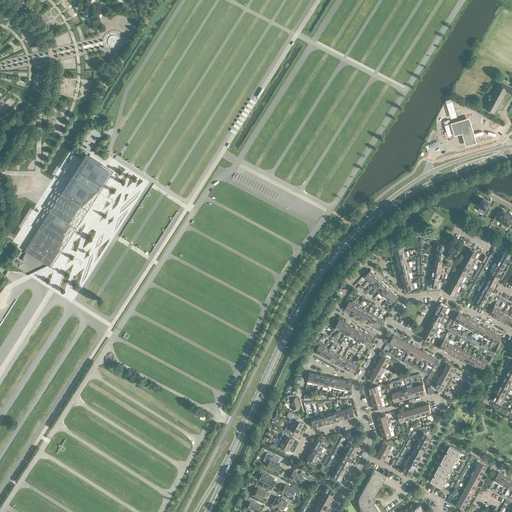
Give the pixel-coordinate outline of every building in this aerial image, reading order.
[(489,103),(485,109),(494,114),(497,109),(502,111),(510,98),(511,95),(511,85),(508,83),(509,82),(503,79),(502,81),(502,80),(501,82),(501,81),(489,103)] [(469,118),(453,123),(456,134),(462,133),(466,145),(477,142),(469,118)] [(456,134),(453,123),(445,125),(448,137),(456,134)] [(69,188),(66,196),(81,205),(97,190),(109,172),(88,158),(69,188)] [(71,170),(74,172),(79,162),(77,160),(71,170)] [(486,216),(490,209),(488,208),(489,205),(481,201),(477,208),(479,209),(478,211),(486,216)] [(499,210),(493,219),(497,222),(499,220),(503,222),(508,213),(505,212),(506,211),(503,210),(502,210),(501,212),(499,210)] [(508,213),(503,222),(507,225),(506,227),(510,229),(511,227),(511,226),(511,215),(511,214),(511,215),(508,213)] [(40,230),(26,252),(49,266),(59,250),(66,229),(65,229),(67,222),(56,215),(40,230)] [(434,248),(445,250),(446,245),(439,243),(439,242),(436,241),(434,248)] [(500,253),(510,258),(511,254),(511,253),(505,250),(506,248),(503,246),(500,253)] [(467,253),(475,257),(478,253),(470,248),(467,253)] [(397,259),(406,257),(405,257),(408,256),(407,251),(404,252),(396,254),(397,259)] [(475,257),(467,253),(465,258),(472,262),(474,263),(477,258),(475,257)] [(510,258),(500,253),(497,257),(500,259),(507,263),(510,258)] [(472,268),(474,263),(472,262),(465,258),(462,263),(472,268)] [(497,264),(505,268),(507,263),(500,259),(497,264)] [(469,273),(472,268),(462,263),(460,267),(469,273)] [(505,268),(497,264),(494,268),(502,273),(505,268)] [(467,277),(469,273),(460,267),(457,272),(467,277)] [(492,273),(499,277),(502,273),(494,268),(492,273)] [(369,280),(375,274),(371,270),(365,276),(369,280)] [(464,282),(467,277),(457,272),(455,277),(462,281),(464,282)] [(492,273),(489,278),(497,282),(499,277),(492,273)] [(376,274),(375,274),(369,280),(373,284),(379,278),(377,276),(378,275),(376,274)] [(452,282),(460,286),(461,287),(464,282),(462,281),(455,277),(452,282)] [(484,281),(494,287),(497,282),(489,278),(487,277),(484,281)] [(381,278),(380,279),(379,278),(373,284),(375,286),(373,287),(375,289),(383,281),(382,281),(383,280),(381,278)] [(380,291),(386,285),(383,281),(375,289),(377,291),(378,289),(380,291)] [(482,286),(484,287),(492,291),(494,287),(484,281),(482,286)] [(460,286),(452,282),(449,286),(457,291),(460,286)] [(405,291),(413,289),(415,288),(414,283),(412,283),(403,285),(405,291)] [(380,291),(379,293),(383,297),(384,295),(390,289),(386,285),(380,291)] [(457,291),(449,286),(447,291),(454,296),(457,291)] [(489,296),(492,291),(484,287),(482,286),(479,291),(481,292),(489,296)] [(388,299),(394,292),(390,289),(384,295),(388,299)] [(479,291),(477,296),(486,301),(489,296),(481,292),(479,291)] [(394,292),(388,299),(392,303),(398,296),(394,292)] [(474,300),(476,302),(484,306),(486,301),(477,296),(474,300)] [(345,309),(350,312),(354,304),(349,301),(345,309)] [(355,314),(359,306),(360,304),(355,302),(354,304),(350,312),(351,312),(351,313),(353,314),(353,313),(355,314)] [(437,308),(445,313),(448,308),(440,303),(437,308)] [(496,304),(495,306),(490,314),(495,316),(499,309),(496,307),(497,305),(496,304)] [(359,317),(360,317),(364,309),(359,306),(355,314),(356,315),(357,316),(358,317),(359,317)] [(445,313),(437,308),(435,313),(445,318),(447,314),(445,313)] [(364,319),(369,312),(364,309),(360,317),(364,319)] [(499,309),(495,316),(500,319),(504,311),(499,309)] [(500,319),(505,321),(509,314),(507,313),(508,310),(505,309),(504,311),(500,319)] [(369,322),(373,314),(369,312),(364,319),(369,322)] [(459,322),(464,315),(459,312),(455,320),(459,322)] [(445,318),(435,313),(432,318),(440,322),(442,323),(445,318)] [(374,324),(378,317),(373,314),(369,322),(370,322),(369,323),(371,324),(372,324),(374,324)] [(464,325),(468,317),(464,315),(459,322),(464,325)] [(377,327),(378,327),(379,327),(383,319),(378,317),(374,324),(375,325),(375,326),(377,327)] [(471,318),(470,319),(468,317),(464,325),(469,328),(474,319),(471,318)] [(440,322),(432,318),(430,323),(437,327),(440,322)] [(340,330),(344,322),(344,321),(342,320),(341,320),(339,319),(335,327),(340,330)] [(476,320),(474,319),(469,328),(474,330),(478,323),(476,321),(476,320)] [(344,322),(340,330),(345,332),(349,325),(347,324),(348,323),(346,322),(345,322),(344,322)] [(439,328),(437,327),(430,323),(428,325),(427,325),(426,326),(427,327),(437,333),(439,328)] [(478,333),(483,325),(478,323),(474,330),(473,332),(475,334),(476,331),(478,333)] [(349,337),(354,327),(349,325),(345,332),(348,334),(347,336),(349,337)] [(482,338),(487,328),(486,327),(486,326),(484,325),(483,325),(478,333),(481,334),(480,336),(482,338)] [(354,327),(349,337),(353,339),(354,337),(354,338),(359,330),(357,329),(357,328),(355,327),(354,328),(354,327)] [(437,333),(427,327),(424,332),(434,337),(437,333)] [(488,338),(492,330),(492,329),(491,328),(490,329),(487,328),(482,338),(484,339),(485,336),(488,338)] [(359,330),(354,338),(357,339),(356,341),(358,342),(359,340),(363,332),(363,331),(361,330),(360,331),(359,330)] [(493,341),(497,333),(492,330),(488,338),(493,341)] [(364,343),(368,335),(363,332),(359,340),(364,343)] [(434,337),(424,332),(422,337),(432,342),(434,337)] [(497,333),(493,341),(498,343),(502,336),(497,333)] [(368,335),(364,343),(366,344),(365,346),(369,348),(371,343),(370,343),(373,338),(372,337),(373,336),(371,335),(370,336),(368,335)] [(394,345),(398,337),(393,335),(389,342),(394,345)] [(399,348),(403,340),(398,337),(394,345),(399,348)] [(444,350),(445,350),(449,342),(444,339),(440,347),(442,348),(442,349),(444,350)] [(403,340),(399,348),(404,350),(408,343),(403,340)] [(319,353),(321,354),(325,347),(326,344),(320,341),(318,345),(319,345),(316,352),(317,352),(316,353),(318,354),(319,353)] [(449,342),(445,350),(449,352),(454,345),(449,342)] [(408,343),(404,350),(409,353),(413,345),(408,343)] [(454,355),(458,347),(459,345),(454,343),(454,345),(449,352),(454,355)] [(409,353),(413,355),(417,348),(413,345),(409,353)] [(321,354),(322,355),(322,356),(324,357),(325,356),(325,357),(330,349),(325,347),(321,354)] [(458,347),(454,355),(459,357),(463,350),(458,347)] [(413,355),(418,358),(422,350),(417,348),(413,355)] [(325,357),(326,357),(326,358),(328,359),(328,358),(330,359),(334,352),(330,349),(325,357)] [(418,358),(423,360),(427,353),(425,352),(425,351),(423,350),(423,351),(422,350),(418,358)] [(464,360),(468,352),(463,350),(459,357),(464,360)] [(330,359),(332,360),(332,361),(333,362),(334,362),(335,362),(339,354),(334,352),(330,359)] [(468,352),(464,360),(468,363),(473,355),(468,352)] [(423,360),(428,363),(432,356),(427,353),(423,360)] [(335,362),(335,363),(337,364),(338,364),(340,365),(344,357),(339,354),(335,362)] [(383,354),(380,359),(388,363),(390,358),(383,354)] [(473,355),(468,363),(473,365),(477,357),(473,355)] [(428,363),(432,366),(433,366),(437,358),(432,356),(428,363)] [(340,365),(344,367),(349,359),(344,357),(340,365)] [(473,365),(478,368),(482,360),(477,357),(473,365)] [(483,370),(487,363),(488,363),(489,361),(483,358),(482,360),(478,368),(483,370)] [(353,362),(349,359),(344,367),(349,370),(353,362)] [(380,359),(378,364),(385,368),(388,363),(380,359)] [(358,365),(353,362),(349,370),(354,372),(358,365)] [(445,367),(453,372),(455,367),(448,363),(445,367)] [(378,364),(375,368),(383,373),(385,368),(378,364)] [(442,372),(450,376),(453,372),(445,367),(442,372)] [(375,368),(372,373),(380,377),(383,373),(375,368)] [(440,377),(447,381),(450,376),(442,372),(440,377)] [(377,382),(380,377),(372,373),(370,378),(369,380),(371,381),(372,380),(377,382)] [(503,379),(511,384),(511,381),(511,378),(506,375),(505,377),(504,376),(503,379)] [(437,382),(445,386),(446,384),(447,384),(448,382),(447,381),(440,377),(437,382)] [(510,389),(511,387),(509,386),(511,384),(503,379),(501,384),(510,389)] [(445,386),(437,382),(435,387),(442,391),(445,386)] [(508,394),(510,389),(501,384),(499,386),(498,386),(497,388),(498,389),(508,394)] [(369,388),(370,393),(379,391),(377,385),(372,387),(371,385),(368,386),(369,388)] [(498,389),(495,394),(505,399),(508,394),(498,389)] [(288,405),(291,404),(292,409),(300,407),(297,397),(293,398),(292,394),(287,396),(288,399),(287,400),(288,405)] [(493,399),(498,401),(497,403),(502,405),(505,399),(495,394),(493,399)] [(289,422),(300,428),(303,423),(296,419),(298,416),(289,411),(287,415),(288,417),(291,419),(290,419),(289,421),(289,422)] [(323,413),(320,413),(323,424),(328,423),(326,414),(325,412),(323,413)] [(318,426),(323,424),(320,413),(315,415),(318,426)] [(309,417),(310,419),(312,427),(318,426),(315,415),(309,417)] [(287,425),(284,430),(289,433),(290,430),(297,434),(300,428),(291,423),(290,427),(287,425)] [(282,440),(291,445),(294,439),(289,436),(290,434),(289,433),(284,430),(278,427),(276,429),(282,433),(279,438),(282,440)] [(424,432),(421,437),(430,441),(432,436),(424,432)] [(59,434),(49,452),(55,455),(65,437),(59,434)] [(318,437),(315,442),(323,446),(326,441),(318,437)] [(427,446),(430,441),(421,437),(418,441),(427,446)] [(288,451),(291,445),(282,440),(280,443),(276,444),(275,443),(273,446),(282,451),(284,448),(288,451)] [(351,443),(351,442),(349,440),(347,443),(349,445),(348,447),(355,452),(358,447),(351,443)] [(385,441),(382,446),(389,450),(392,445),(385,441)] [(424,451),(427,446),(418,441),(416,446),(424,451)] [(320,451),(323,446),(315,442),(314,442),(313,444),(314,445),(313,447),(320,451)] [(462,452),(450,445),(447,450),(446,451),(459,458),(462,452)] [(353,456),(354,454),(355,454),(356,453),(355,452),(348,447),(346,446),(343,451),(353,456)] [(382,446),(379,451),(387,455),(389,450),(382,446)] [(416,446),(413,451),(422,455),(424,451),(416,446)] [(318,456),(320,451),(313,447),(312,449),(311,449),(310,451),(310,452),(318,456)] [(342,453),(344,454),(342,457),(350,461),(351,461),(352,459),(352,458),(353,456),(343,451),(342,453)] [(384,460),(387,455),(379,451),(377,456),(384,460)] [(413,451),(411,456),(419,460),(422,455),(413,451)] [(455,464),(459,458),(446,451),(445,452),(446,453),(443,458),(455,464)] [(310,452),(308,456),(315,461),(318,456),(310,452)] [(277,471),(280,464),(275,461),(277,459),(269,455),(266,460),(269,461),(267,466),(277,471)] [(317,462),(315,461),(308,456),(305,461),(313,465),(314,463),(315,464),(317,463),(317,462)] [(411,456),(408,460),(417,465),(419,460),(411,456)] [(339,458),(338,460),(347,466),(349,464),(350,464),(351,462),(350,461),(342,457),(341,459),(339,458)] [(452,470),(455,464),(443,458),(441,462),(440,462),(440,463),(452,470)] [(404,464),(406,465),(414,470),(417,465),(408,460),(406,459),(404,464)] [(337,462),(339,463),(337,466),(345,471),(347,466),(338,460),(337,462)] [(487,466),(480,462),(477,460),(474,465),(485,471),(487,466)] [(449,476),(452,470),(440,463),(439,464),(440,464),(437,469),(449,476)] [(411,475),(414,470),(406,465),(403,470),(411,475)] [(477,466),(475,471),(482,475),(485,471),(474,465),(477,466)] [(334,468),(333,470),(342,475),(345,471),(337,466),(336,469),(334,468)] [(268,484),(272,477),(267,475),(269,472),(261,469),(259,474),(261,475),(259,480),(268,484)] [(374,469),(368,480),(360,493),(359,496),(358,499),(358,501),(359,502),(359,504),(360,507),(364,511),(380,511),(372,500),(385,476),(374,469)] [(446,481),(449,476),(437,469),(435,474),(434,473),(433,474),(446,481)] [(294,470),(289,477),(298,483),(303,476),(312,482),(314,478),(309,474),(308,476),(301,471),(300,474),(294,470)] [(332,472),(334,473),(332,476),(340,480),(341,480),(342,478),(341,477),(342,475),(333,470),(332,472)] [(479,480),(482,475),(475,471),(472,476),(479,480)] [(494,480),(499,482),(503,475),(498,472),(494,480)] [(433,482),(435,483),(437,484),(439,485),(441,487),(443,487),(446,481),(433,474),(433,475),(433,476),(431,481),(433,482)] [(508,477),(503,475),(499,482),(504,485),(508,477)] [(477,485),(479,480),(472,476),(469,481),(477,485)] [(464,484),(467,485),(474,490),(477,485),(469,481),(467,479),(464,484)] [(262,499),(265,491),(262,490),(264,487),(256,483),(254,486),(258,488),(254,495),(262,499)] [(299,488),(294,485),(292,484),(290,487),(285,485),(281,491),(291,496),(294,490),(297,492),(299,488)] [(464,490),(472,494),(474,490),(467,485),(464,490)] [(327,486),(324,490),(333,495),(335,490),(327,486)] [(324,490),(322,495),(330,500),(333,495),(324,490)] [(462,495),(469,499),(472,494),(464,490),(462,495)] [(322,495),(319,500),(327,505),(330,500),(322,495)] [(469,499),(462,495),(459,500),(467,504),(469,499)] [(289,504),(291,500),(284,496),(282,499),(279,497),(275,505),(283,509),(287,503),(289,504)] [(255,511),(256,511),(260,505),(256,503),(257,500),(250,497),(248,500),(250,501),(247,508),(255,511)] [(325,509),(327,505),(319,500),(316,505),(325,509)] [(467,504),(459,500),(456,505),(464,509),(467,504)]
